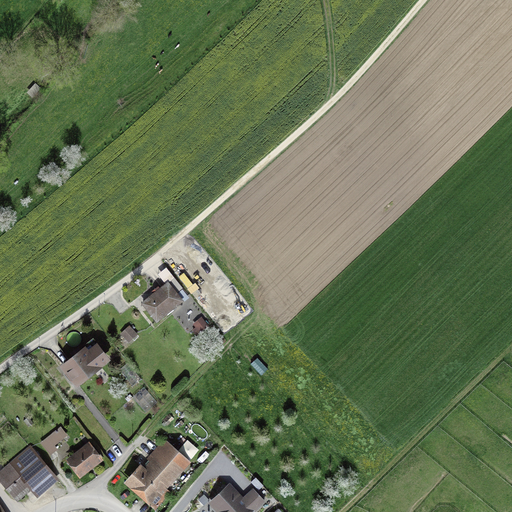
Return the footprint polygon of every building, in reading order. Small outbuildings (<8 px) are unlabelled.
[(172,285),(147,307),(161,323),(186,301),(172,285)] [(132,328),(123,336),(133,346),(141,337),(132,328)] [(102,344),(72,369),(87,386),(117,361),(102,344)] [(57,431),(42,442),(48,449),(63,438),(57,431)] [(89,442),(66,459),(82,479),(104,461),(89,442)] [(166,444),(132,484),(158,506),(192,466),(166,444)] [(32,450),(0,477),(21,502),(54,474),(32,450)] [(232,486),(210,507),(215,511),(257,511),(266,503),(252,489),(244,498),(232,486)]
